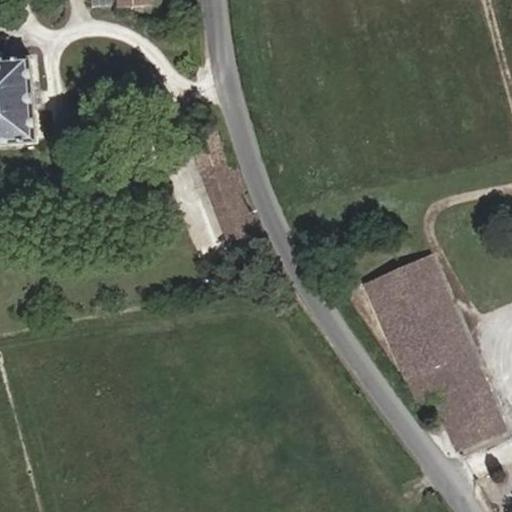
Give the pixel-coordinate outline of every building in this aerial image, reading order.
[(89,0),(91,11),(124,9),(125,13),(150,12),(149,0),(89,0)] [(0,149),(40,147),(32,62),(0,64),(0,149)] [(215,136),(193,142),(200,171),(223,163),(215,136)] [(259,238),(235,175),(206,185),(231,250),(259,238)] [(451,437),(457,452),(505,432),(433,260),(367,287),(417,408),(436,400),(451,437)]
